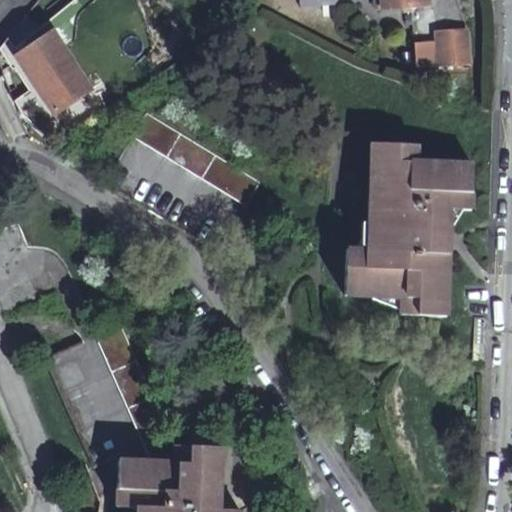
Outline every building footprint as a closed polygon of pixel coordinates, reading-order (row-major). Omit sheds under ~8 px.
[(379,0),(381,12),(414,8),(427,8),(426,0),(379,0)] [(469,62),(465,30),(433,34),(437,66),(469,62)] [(84,76),(53,31),(18,55),(49,100),(84,76)] [(219,251),(263,178),(147,108),(104,178),(219,251)] [(396,311),(443,315),(443,296),(446,208),(467,209),(468,163),(411,161),(411,145),(367,144),(363,249),(342,247),(341,294),(397,297),(396,311)] [(240,511),(241,511),(220,510),(222,448),(175,446),(149,387),(123,325),(46,358),(70,411),(95,468),(118,458),(119,461),(118,507),(139,508),(139,511),(240,511)]
